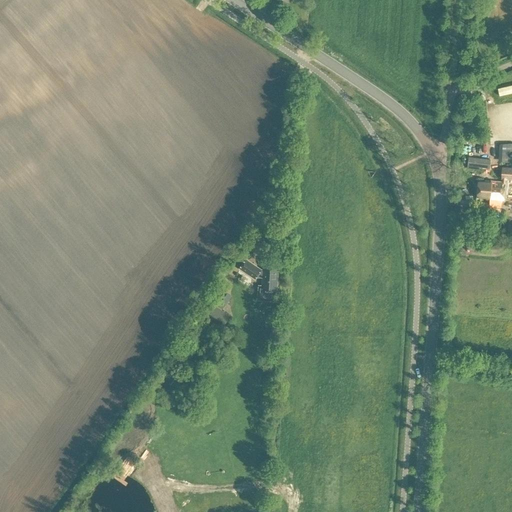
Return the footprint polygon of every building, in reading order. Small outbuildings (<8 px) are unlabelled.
[(460,149),(460,154),(468,157),(469,145),(458,144),(457,149),(460,149)] [(498,162),(510,163),(511,150),(499,149),(498,162)] [(468,157),(467,169),(479,170),(479,168),(489,169),(490,159),(468,157)] [(507,182),(505,182),(506,179),(511,179),(511,169),(503,169),(502,179),(503,179),(503,182),(491,181),(491,183),(478,182),(477,197),(489,198),(489,200),(501,201),(505,201),(507,182)] [(263,270),(246,259),(240,268),(255,279),(256,277),(263,277),(262,290),(263,290),(263,292),(265,295),(272,296),(274,294),(275,291),(276,291),(278,269),(263,267),(263,270)] [(225,278),(231,268),(227,266),(221,276),(225,278)] [(224,307),(232,296),(223,290),(215,301),(224,307)] [(170,385),(175,378),(164,370),(159,377),(170,385)] [(117,472),(127,478),(130,473),(129,472),(131,468),(133,469),(136,463),(127,457),(117,472)]
